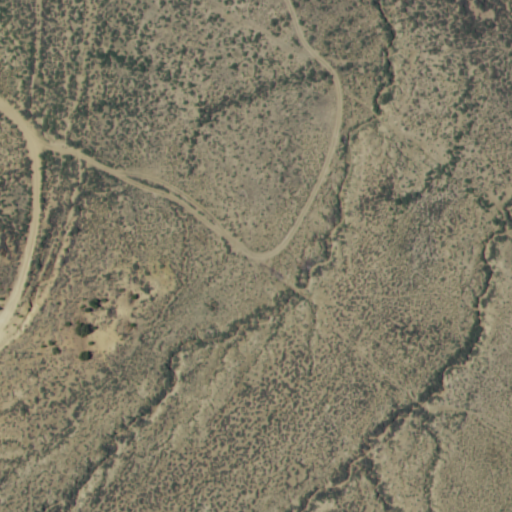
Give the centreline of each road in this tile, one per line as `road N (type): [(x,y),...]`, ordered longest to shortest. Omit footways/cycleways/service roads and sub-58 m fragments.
road 1 (residential): [(511,304),(481,261),(197,45),(106,0)]
road 2 (residential): [(0,165),(52,23),(39,0)]
